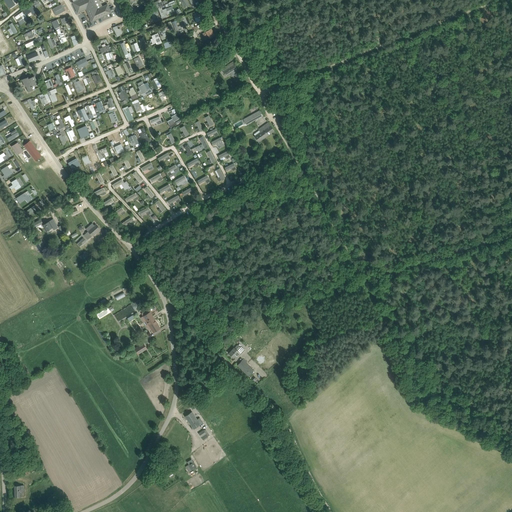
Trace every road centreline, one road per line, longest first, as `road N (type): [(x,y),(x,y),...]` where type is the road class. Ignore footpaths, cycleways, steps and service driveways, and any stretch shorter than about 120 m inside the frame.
road 1 (track): [(511,444),(428,401),(315,194)]
road 2 (unclassified): [(330,511),(277,413),(162,290)]
road 3 (unclassified): [(80,511),(129,483),(173,411),(173,338),(162,290)]
road 4 (unclassified): [(162,290),(0,83)]
road 5 (track): [(260,94),(502,0)]
road 6 (track): [(511,236),(363,282)]
